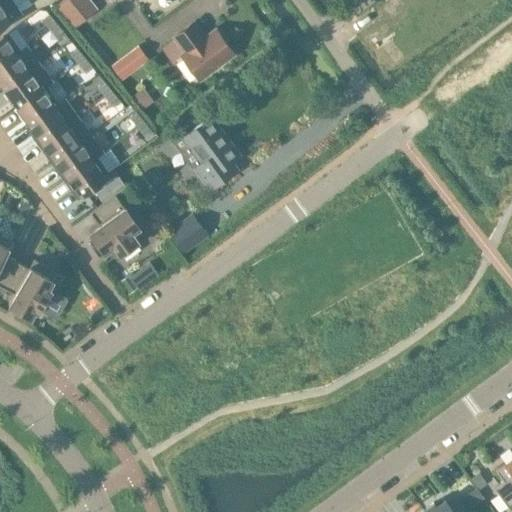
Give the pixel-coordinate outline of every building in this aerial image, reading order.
[(10,0),(0,0),(0,25),(19,12),(10,0)] [(91,0),(60,0),(55,4),(73,27),(98,8),(91,0)] [(430,0),(442,15),(455,5),(458,9),(469,0),(430,0)] [(50,28),(57,22),(49,13),(42,19),(50,28)] [(65,32),(57,22),(50,28),(58,38),(65,32)] [(198,79),(232,53),(214,29),(201,39),(198,34),(200,33),(192,22),(173,36),(185,52),(180,55),(198,79)] [(0,65),(20,51),(7,33),(0,38),(0,65)] [(138,45),(112,65),(121,78),(147,58),(138,45)] [(20,51),(0,65),(0,84),(4,89),(40,64),(27,46),(20,51)] [(77,62),(85,56),(77,46),(69,52),(77,62)] [(93,66),(85,56),(77,62),(85,72),(93,66)] [(4,89),(16,107),(45,86),(45,85),(52,80),(40,64),(4,89)] [(105,96),(112,90),(104,80),(97,86),(105,96)] [(25,125),(26,126),(58,103),(57,103),(45,86),(16,107),(28,123),(25,125)] [(120,100),(112,90),(105,96),(113,106),(120,100)] [(138,90),(131,96),(142,108),(149,103),(138,90)] [(26,126),(39,144),(77,116),(64,98),(57,103),(58,103),(26,126)] [(137,126),(145,120),(137,110),(129,116),(137,126)] [(39,144),(51,161),(90,133),(77,116),(39,144)] [(196,166),(211,186),(228,174),(222,166),(238,155),(209,117),(184,136),(202,161),(196,166)] [(153,130),(145,120),(137,126),(145,136),(153,130)] [(51,161),(64,179),(96,156),(103,152),(90,133),(51,161)] [(109,174),(96,156),(64,179),(77,197),(109,174)] [(118,175),(95,192),(102,202),(115,193),(125,185),(118,175)] [(97,223),(88,229),(104,251),(111,247),(116,254),(138,238),(133,231),(139,226),(123,204),(115,193),(102,202),(89,212),(97,223)] [(183,251),(207,233),(192,214),(168,232),(183,251)] [(0,285),(3,287),(16,261),(5,255),(12,239),(1,234),(0,233),(0,285)] [(16,261),(3,287),(13,293),(8,302),(31,316),(35,309),(37,310),(51,287),(49,286),(57,272),(34,259),(29,267),(16,261)] [(129,274),(119,282),(128,293),(137,286),(129,274)] [(511,457),(495,470),(503,480),(493,487),(511,511),(511,457)] [(433,502),(423,509),(424,511),(466,511),(457,500),(449,506),(444,500),(436,506),(433,502)]
